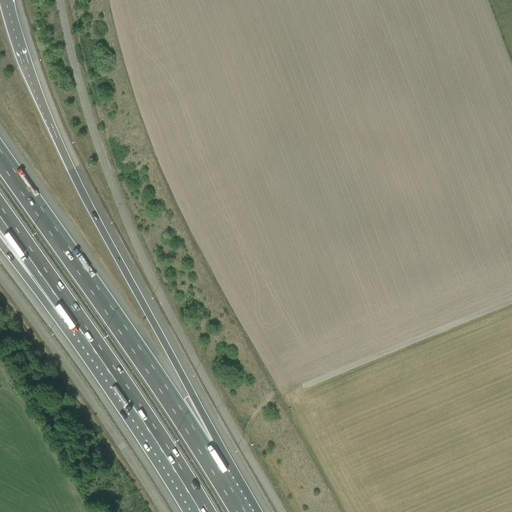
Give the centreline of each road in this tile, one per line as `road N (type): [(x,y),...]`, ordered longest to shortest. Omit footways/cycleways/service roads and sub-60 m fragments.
road 1 (motorway): [(218,473),(196,402),(54,133),(8,0)]
road 2 (motorway): [(218,473),(0,157)]
road 3 (motorway): [(94,346),(203,511)]
road 4 (motorway): [(0,211),(94,346)]
road 5 (motorway): [(0,241),(94,346)]
